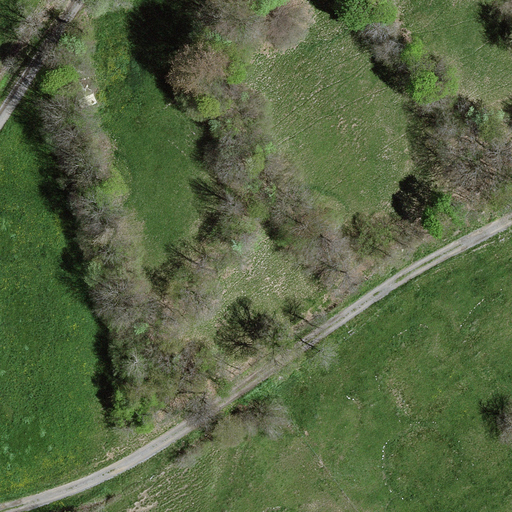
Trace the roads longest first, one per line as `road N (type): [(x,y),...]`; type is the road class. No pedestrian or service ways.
road 1 (track): [(511,220),(374,298),(327,341),(105,481),(7,511)]
road 2 (track): [(0,118),(74,0)]
